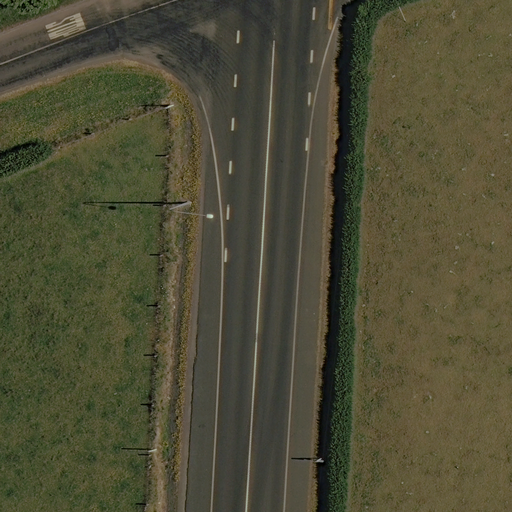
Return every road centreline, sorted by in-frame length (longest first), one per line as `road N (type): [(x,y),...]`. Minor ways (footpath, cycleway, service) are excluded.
road 1 (primary): [(248,511),(277,0)]
road 2 (unclassified): [(178,0),(0,69)]
